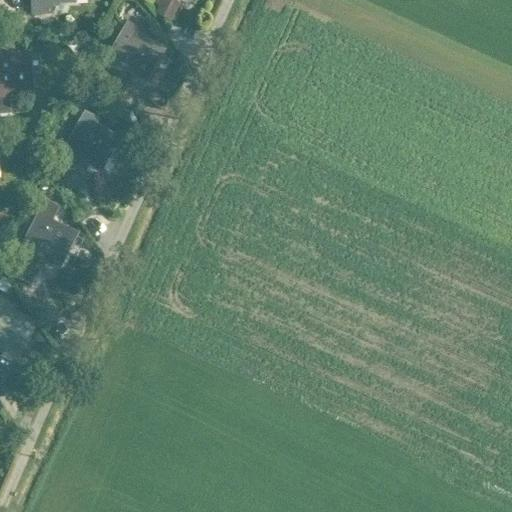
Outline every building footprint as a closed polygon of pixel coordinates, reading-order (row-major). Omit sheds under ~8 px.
[(31,0),(33,14),(51,13),(51,4),(71,2),(70,0),(31,0)] [(170,23),(178,3),(170,0),(158,0),(152,16),(170,23)] [(125,70),(143,80),(159,51),(136,38),(139,33),(129,27),(105,69),(121,78),(125,70)] [(0,102),(9,101),(8,92),(28,90),(27,76),(40,75),(38,57),(26,58),(0,59),(0,102)] [(95,84),(108,92),(116,78),(103,71),(95,84)] [(9,101),(0,102),(0,116),(10,116),(9,101)] [(61,158),(77,168),(81,159),(99,170),(115,141),(92,128),(95,123),(85,117),(61,158)] [(72,176),(70,171),(61,166),(55,176),(67,183),(72,176)] [(0,210),(0,227),(9,223),(2,209),(0,210)] [(49,225),(51,219),(40,214),(19,257),(35,265),(39,257),(58,266),(72,237),(49,225)] [(10,271),(28,280),(33,270),(15,261),(10,271)] [(8,314),(11,309),(0,303),(0,346),(17,355),(32,326),(8,314)]
